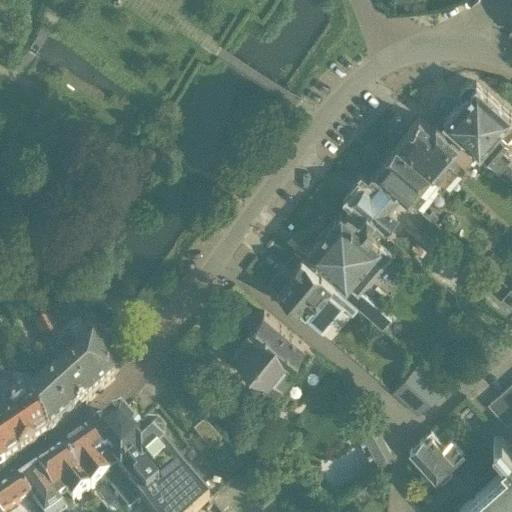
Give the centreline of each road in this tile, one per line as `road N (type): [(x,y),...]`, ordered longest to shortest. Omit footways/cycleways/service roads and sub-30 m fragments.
road 1 (unclassified): [(220,255),(320,117),(394,57)]
road 2 (residential): [(220,255),(372,388),(408,434)]
road 3 (residential): [(0,490),(126,385)]
road 4 (unclassified): [(126,385),(220,255)]
road 5 (residential): [(408,434),(511,342)]
